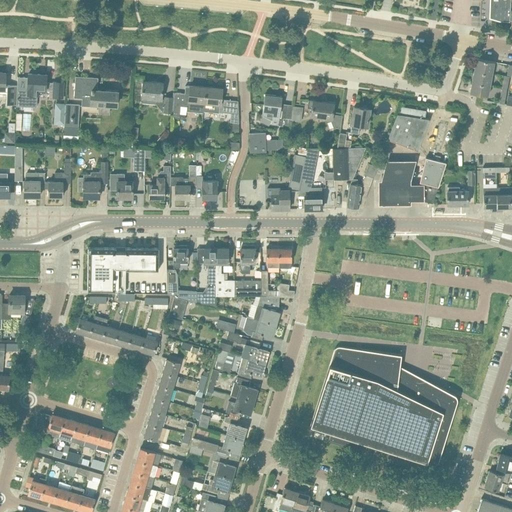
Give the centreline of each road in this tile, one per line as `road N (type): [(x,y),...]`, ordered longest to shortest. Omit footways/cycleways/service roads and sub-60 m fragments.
road 1 (residential): [(461,39),(200,0)]
road 2 (tertiary): [(61,233),(99,221),(315,223)]
road 3 (residential): [(461,39),(445,87),(433,90),(245,61)]
road 4 (residential): [(245,61),(0,43)]
road 5 (residential): [(262,455),(300,324),(315,223)]
road 6 (tertiary): [(315,223),(447,224),(511,238)]
road 7 (residential): [(439,511),(262,455)]
road 8 (residential): [(135,429),(148,363),(48,331)]
